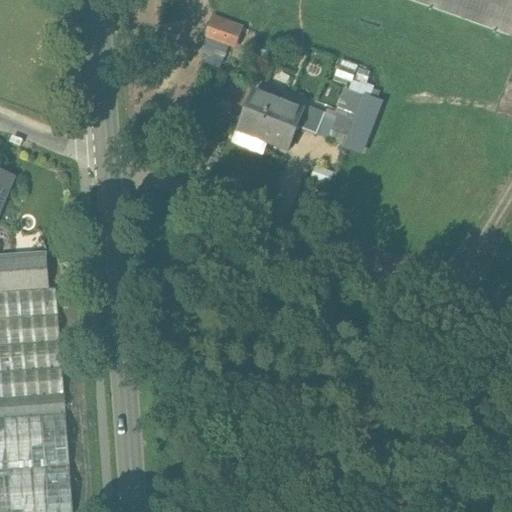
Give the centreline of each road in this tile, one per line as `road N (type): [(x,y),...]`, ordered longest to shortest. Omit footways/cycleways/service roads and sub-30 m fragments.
road 1 (unclassified): [(511,322),(108,161)]
road 2 (tertiary): [(136,511),(108,161)]
road 3 (tertiary): [(108,161),(96,0)]
